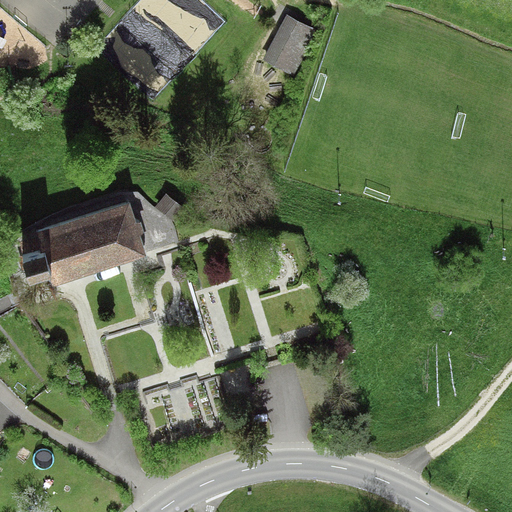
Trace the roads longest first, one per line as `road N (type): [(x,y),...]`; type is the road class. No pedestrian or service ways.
road 1 (secondary): [(441,511),(368,475),(327,465),(249,469),(202,481),(167,503)]
road 2 (residential): [(0,387),(41,424),(167,503)]
road 3 (track): [(511,370),(448,440),(384,482)]
